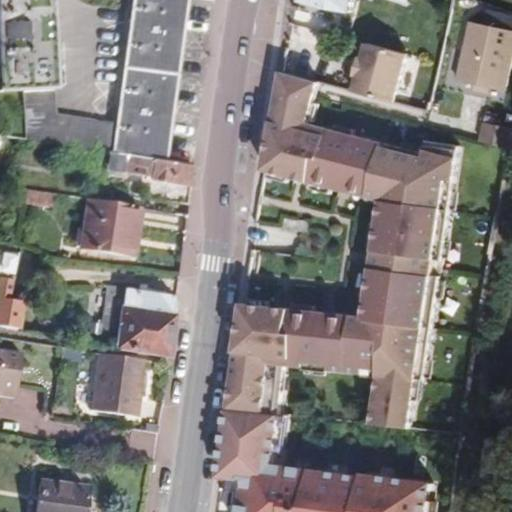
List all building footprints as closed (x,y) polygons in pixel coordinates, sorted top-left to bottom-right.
[(28,137),(117,151),(164,159),(182,31),(185,0),(133,0),(130,23),(116,123),(53,115),(45,0),(0,0),(0,92),(25,92),(28,137)] [(355,0),(301,0),(302,1),(330,10),(353,13),(355,0)] [(459,81),(506,91),(511,62),(511,31),(471,23),(459,81)] [(355,93),(407,107),(420,58),(373,46),(368,44),(364,60),(361,59),(357,76),(359,77),(355,93)] [(283,74),(268,170),(384,201),(367,317),(248,304),(232,408),(283,415),(289,365),(380,375),(374,427),(412,431),(420,379),(427,380),(442,276),(435,276),(437,260),(444,261),(461,147),(428,142),(426,154),(310,124),(321,84),(283,74)] [(481,130),(483,97),(462,96),(459,128),(481,130)] [(511,148),(511,128),(488,124),(484,143),(511,148)] [(149,198),(187,204),(193,164),(164,159),(117,151),(113,171),(137,176),(136,183),(151,186),(149,198)] [(131,256),(138,208),(87,200),(79,248),(131,256)] [(0,330),(3,330),(10,280),(14,252),(0,250),(0,330)] [(10,280),(3,330),(19,333),(25,282),(10,280)] [(115,349),(167,357),(175,297),(108,286),(104,314),(119,316),(115,349)] [(100,346),(115,349),(119,316),(104,314),(100,346)] [(0,386),(15,389),(21,346),(0,342),(0,386)] [(139,387),(142,361),(97,354),(89,411),(134,418),(138,397),(135,397),(136,386),(139,387)] [(0,421),(17,426),(22,402),(0,397),(0,421)] [(283,415),(232,408),(224,475),(248,478),(242,511),(428,511),(432,483),(365,473),(365,476),(277,464),(283,415)] [(82,511),(85,489),(39,482),(35,511),(82,511)]
